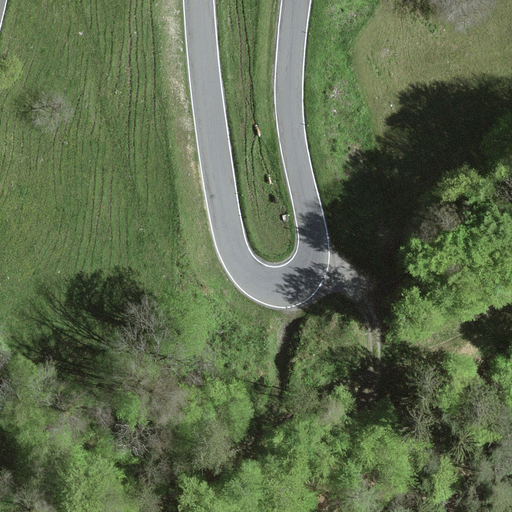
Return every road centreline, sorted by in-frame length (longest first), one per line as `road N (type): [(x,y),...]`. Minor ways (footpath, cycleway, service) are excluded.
road 1 (tertiary): [(297,0),(289,110),(313,253),(302,277),(276,284),(240,267),(225,225),(199,0)]
road 2 (track): [(311,261),(353,287),(370,311),(373,350),(358,401),(303,511)]
